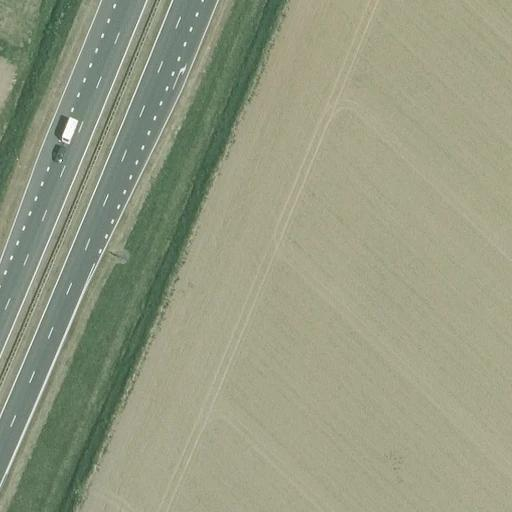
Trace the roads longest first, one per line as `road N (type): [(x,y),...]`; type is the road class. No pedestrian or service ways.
road 1 (trunk): [(0,453),(187,0)]
road 2 (trunk): [(132,0),(0,320)]
